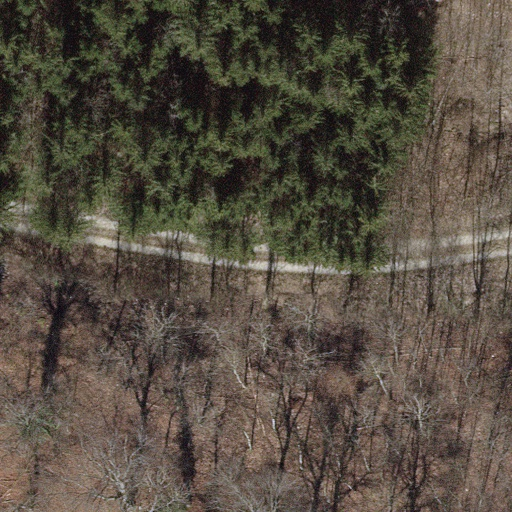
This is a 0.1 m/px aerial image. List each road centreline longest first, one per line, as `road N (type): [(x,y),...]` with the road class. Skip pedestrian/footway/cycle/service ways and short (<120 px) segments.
road 1 (track): [(0,213),(270,261),(385,267),(511,241)]
road 2 (track): [(0,334),(282,511)]
